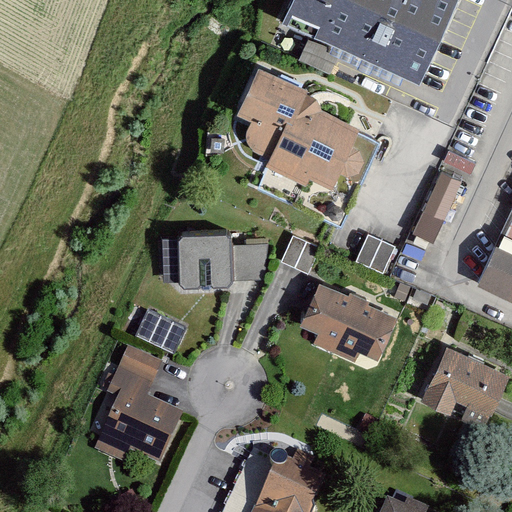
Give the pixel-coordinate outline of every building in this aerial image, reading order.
[(295,0),(284,25),(341,51),(420,86),(459,0),(295,0)] [(358,134),(359,132),(344,125),(321,114),(313,104),(305,94),(289,86),(257,71),(238,113),(253,120),(246,135),(251,150),(270,159),(267,165),(270,166),(306,183),(309,175),(333,186),(339,174),(348,178),(359,174),(363,163),(359,150),(352,147),(358,134)] [(462,179),(442,170),(413,234),(433,244),(462,179)] [(511,213),(480,283),(498,291),(511,297),(511,213)] [(162,237),(164,280),(180,279),(186,284),(229,283),(234,278),(264,277),(268,243),(232,243),(232,236),(227,231),(183,232),(180,237),(178,237),(162,237)] [(293,235),(282,260),(295,267),(309,273),(312,268),(321,247),(293,235)] [(368,235),(356,262),(383,274),(395,247),(382,241),(368,235)] [(411,286),(401,282),(395,297),(405,302),(411,286)] [(356,303),(322,288),(313,307),(305,325),(317,330),(318,331),(313,341),(335,351),(356,303)] [(431,295),(418,289),(414,299),(428,305),(431,295)] [(381,350),(395,320),(356,303),(335,351),(355,360),(359,349),(378,358),(381,350)] [(185,328),(151,311),(139,336),(167,350),(173,353),(185,328)] [(509,376),(447,348),(423,401),(430,405),(450,414),(456,402),(467,407),(460,420),(484,431),(493,412),(496,406),(500,398),(509,376)] [(366,413),(359,428),(374,435),(380,420),(366,413)] [(254,448),(223,511),(309,511),(315,502),(327,476),(310,468),(315,456),(310,454),(304,451),(297,448),(293,458),(287,455),(287,453),(286,451),(284,449),(282,448),(279,447),(277,447),(274,449),(272,450),(271,453),(271,456),(254,448)] [(119,496),(117,496),(126,511),(140,503),(131,488),(122,494),(119,496)] [(408,495),(405,503),(387,495),(379,511),(427,511),(428,510),(430,505),(429,504),(408,495)]
